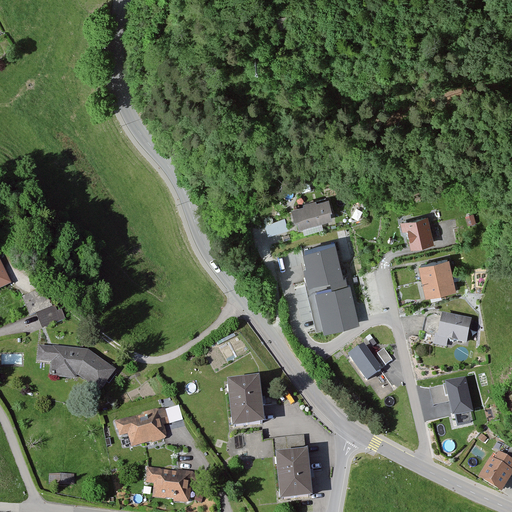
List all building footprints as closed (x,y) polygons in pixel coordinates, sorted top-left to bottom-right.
[(287,15),(273,17),(276,31),(290,28),(287,15)] [(255,48),(247,53),(252,60),(260,55),(255,48)] [(301,230),(336,221),(331,202),(321,205),(320,201),(306,205),(307,207),(296,210),(301,230)] [(419,240),(413,210),(392,214),(397,244),(419,240)] [(270,236),(289,232),(287,221),(267,226),(270,236)] [(342,276),(334,243),(305,249),(308,263),(305,264),(309,280),(306,280),(317,331),(358,322),(350,285),(347,285),(345,275),(342,276)] [(0,293),(17,284),(1,254),(0,254),(0,293)] [(426,282),(455,275),(452,260),(422,266),(426,282)] [(395,279),(414,275),(413,268),(393,272),(395,279)] [(396,286),(416,282),(414,275),(395,279),(396,286)] [(455,275),(426,282),(429,297),(458,290),(455,275)] [(398,292),(417,288),(416,282),(396,286),(398,292)] [(399,299),(418,295),(417,288),(398,292),(399,299)] [(39,314),(55,308),(52,302),(42,293),(26,299),(32,316),(39,314)] [(418,295),(399,299),(400,306),(420,302),(418,295)] [(55,308),(39,314),(45,329),(70,320),(66,310),(59,312),(58,307),(55,308)] [(450,342),(467,346),(473,322),(445,315),(438,344),(448,346),(450,342)] [(352,358),(371,382),(385,371),(367,347),(352,358)] [(118,371),(92,352),(41,349),(40,363),(53,364),(53,372),(59,372),(59,377),(84,379),(103,392),(118,371)] [(379,355),(388,366),(393,361),(385,351),(379,355)] [(473,410),(466,376),(446,380),(453,415),(473,410)] [(269,379),(234,383),(239,428),(273,425),(269,379)] [(167,410),(145,416),(146,417),(117,426),(121,440),(131,438),(135,450),(170,440),(166,428),(171,426),(167,410)] [(269,457),(269,439),(264,439),(264,432),(247,431),(246,456),(269,457)] [(277,451),(299,449),(298,436),(276,438),(277,451)] [(315,452),(282,456),(288,501),(321,497),(315,452)] [(498,464),(493,461),(482,479),(506,493),(511,482),(511,460),(504,455),(498,464)] [(176,503),(192,504),(195,474),(149,471),(148,486),(156,487),(155,501),(176,503)]
